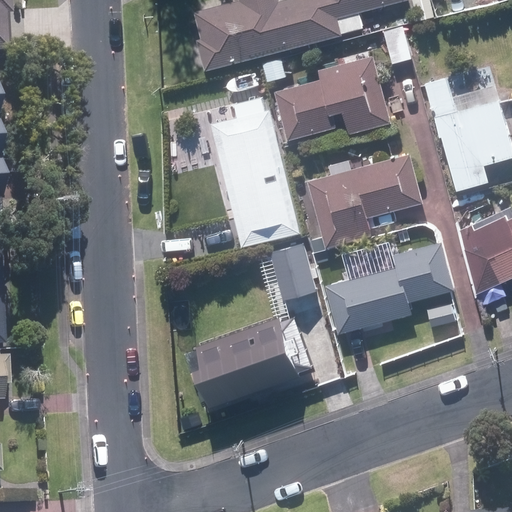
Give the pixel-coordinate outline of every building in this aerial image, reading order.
[(278,0),(230,0),(194,9),(202,39),(198,40),(205,70),(312,43),(301,0),(279,0),(278,0)] [(363,27),(359,11),(403,0),(301,0),(312,43),(341,35),(341,33),(363,27)] [(385,32),(392,64),(411,60),(404,27),(385,32)] [(276,92),(289,139),(336,126),(333,114),(341,112),(347,134),(391,122),(373,55),(318,70),(321,79),(276,92)] [(282,79),(277,59),(262,63),(267,83),(282,79)] [(261,66),(247,69),(251,85),(265,82),(261,66)] [(453,94),(448,76),(425,82),(455,190),(489,180),(485,164),(511,156),(511,150),(497,99),(457,110),(453,94)] [(240,115),(214,121),(245,244),(302,229),(272,105),(267,106),(264,95),(236,101),(240,115)] [(325,236),(328,247),(374,235),(370,218),(425,202),(412,152),(353,167),(352,160),(332,165),(334,173),(310,180),(325,236)] [(511,207),(511,205),(459,230),(481,291),(511,275),(511,207)] [(306,234),(294,237),(297,248),(309,245),(306,234)] [(315,250),(328,247),(325,236),(312,240),(315,250)] [(409,302),(455,290),(442,240),(392,254),(396,266),(325,285),(339,334),(412,314),(409,302)] [(350,248),(337,250),(339,260),(352,257),(350,248)] [(284,309),(278,294),(288,290),(279,267),(271,270),(264,250),(229,263),(236,280),(208,290),(237,372),(284,355),(270,314),(284,309)] [(14,477),(0,477),(0,494),(14,495),(14,477)]
